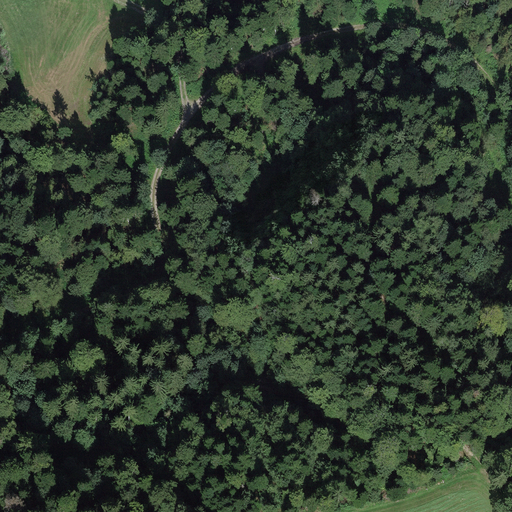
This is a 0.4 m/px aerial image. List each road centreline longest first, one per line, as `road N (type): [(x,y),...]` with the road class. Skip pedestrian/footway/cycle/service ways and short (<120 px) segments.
road 1 (track): [(0,396),(62,446),(100,451),(182,400),(263,378),(271,361),(255,263),(264,244),(348,189),(363,190),(373,207),(368,277),(429,355),(452,424),(485,477)]
road 2 (track): [(511,112),(467,55),(421,30),(358,25),(277,48),(198,103),(157,175),(152,207),(164,261),(157,274),(37,335),(0,341)]
road 3 (track): [(437,36),(458,99),(484,134),(511,202)]
